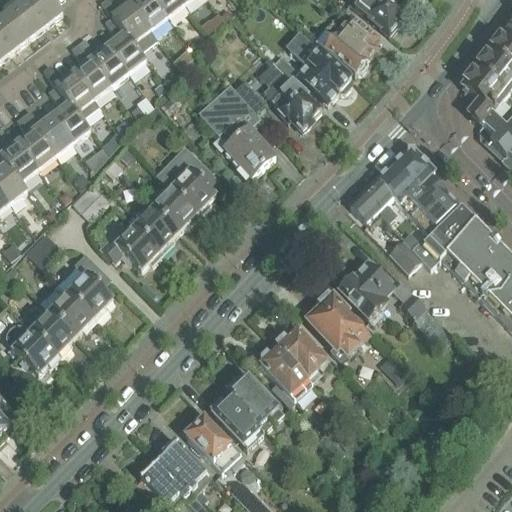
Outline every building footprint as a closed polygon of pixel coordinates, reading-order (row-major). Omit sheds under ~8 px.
[(63,20),(48,0),(31,0),(24,6),(45,33),(63,20)] [(151,38),(168,25),(149,0),(141,0),(129,10),(151,38)] [(149,0),(168,25),(185,12),(176,0),(149,0)] [(176,0),(185,12),(200,0),(176,0)] [(396,25),(404,15),(385,0),(365,0),(354,14),(389,42),(398,30),(396,29),(398,26),(396,25)] [(424,6),(428,0),(394,0),(407,11),(413,3),(418,7),(424,6)] [(108,4),(101,9),(109,19),(116,14),(108,4)] [(29,46),(45,33),(24,6),(8,18),(29,46)] [(151,38),(129,10),(111,23),(119,34),(120,34),(124,39),(124,40),(133,51),(134,51),(141,59),(158,47),(151,38)] [(222,20),(226,26),(232,21),(227,16),(222,20)] [(0,42),(12,58),(29,46),(8,18),(0,23),(0,42)] [(113,39),(119,34),(111,23),(105,28),(113,39)] [(325,34),(314,48),(355,80),(356,80),(362,79),(367,73),(365,68),(376,55),(371,51),(376,44),(350,23),(335,42),(325,34)] [(211,32),(205,37),(211,44),(217,39),(211,32)] [(146,67),(141,59),(134,51),(133,51),(124,40),(107,53),(128,81),(146,67)] [(0,67),(12,58),(0,42),(0,67)] [(511,47),(504,42),(490,60),(511,77),(511,47)] [(200,44),(193,50),(198,57),(205,51),(200,44)] [(78,50),(86,61),(93,55),(85,45),(78,50)] [(351,87),(315,54),(310,49),(299,62),(309,72),(298,84),(328,111),(338,100),(345,100),(352,92),(351,87)] [(80,65),(86,61),(78,50),(72,55),(80,65)] [(111,94),(128,81),(107,53),(90,66),(111,94)] [(511,77),(490,60),(476,78),(510,104),(508,106),(511,109),(511,77)] [(180,61),(173,68),(181,76),(183,74),(188,69),(180,61)] [(292,127),(304,138),(308,136),(313,131),(313,129),(325,117),(289,84),(275,70),(269,64),(265,69),(270,74),(259,84),(264,88),(258,93),(282,119),(283,124),(289,130),(292,127)] [(275,70),(289,84),(296,77),(282,64),(277,69),(275,70)] [(93,107),(111,94),(90,66),(72,79),(93,107)] [(62,87),(58,82),(50,72),(44,77),(55,92),(63,103),(69,110),(69,109),(77,120),(82,127),(98,114),(93,107),(72,79),(62,87)] [(481,135),(508,106),(510,104),(476,78),(465,92),(466,94),(464,97),(466,98),(465,100),(468,120),(470,122),(469,123),(481,135)] [(238,84),(230,92),(252,115),(261,107),(238,84)] [(158,94),(162,99),(166,96),(163,91),(158,94)] [(56,109),(63,103),(55,92),(48,98),(56,109)] [(260,126),(248,113),(230,93),(201,119),(229,151),(225,154),(252,185),(276,163),(250,135),(260,126)] [(511,109),(508,106),(481,135),(488,141),(487,143),(488,144),(488,149),(487,150),(497,158),(497,160),(511,173),(511,109)] [(91,137),(82,127),(77,120),(69,109),(69,110),(51,123),(72,151),(91,137)] [(155,130),(165,121),(156,111),(145,120),(155,130)] [(136,126),(144,120),(138,112),(130,118),(136,126)] [(24,122),(31,132),(38,127),(30,117),(24,122)] [(24,137),(31,132),(24,122),(17,127),(24,137)] [(56,164),(72,151),(51,123),(34,136),(56,164)] [(122,141),(130,136),(124,128),(117,134),(122,141)] [(38,177),(56,164),(34,136),(17,149),(38,177)] [(109,146),(101,152),(109,162),(115,155),(109,146)] [(22,190),(38,177),(17,149),(0,162),(0,163),(6,170),(21,190),(22,190)] [(216,202),(209,195),(218,186),(185,153),(156,182),(168,193),(199,224),(210,212),(208,210),(216,202)] [(416,220),(422,226),(428,232),(432,229),(435,232),(458,210),(430,182),(434,177),(415,157),(408,157),(377,186),(393,204),(412,224),(416,220)] [(91,161),(84,166),(94,179),(100,172),(91,161)] [(107,171),(116,180),(121,174),(112,165),(107,171)] [(27,198),(22,190),(21,190),(6,170),(0,174),(0,197),(10,211),(27,198)] [(112,184),(116,180),(107,171),(103,175),(112,184)] [(86,190),(82,184),(76,188),(80,194),(86,190)] [(236,185),(229,191),(235,199),(242,193),(236,185)] [(377,219),(393,204),(377,186),(351,212),(371,233),(381,224),(377,219)] [(81,218),(99,199),(91,191),(72,210),(81,218)] [(188,235),(199,224),(168,193),(149,212),(178,240),(186,232),(188,235)] [(0,218),(10,211),(0,197),(0,218)] [(64,209),(71,204),(67,200),(63,199),(59,202),(64,209)] [(99,199),(81,218),(89,227),(108,208),(99,199)] [(171,247),(178,240),(149,212),(131,230),(163,261),(174,249),(171,247)] [(511,266),(460,213),(423,251),(420,251),(419,250),(413,256),(432,275),(440,266),(511,340),(511,266)] [(152,272),(163,261),(131,230),(112,249),(110,247),(100,257),(115,271),(125,261),(141,277),(149,269),(152,272)] [(35,267),(54,248),(45,239),(26,259),(35,267)] [(54,248),(35,267),(44,276),(62,257),(54,248)] [(420,268),(403,250),(390,263),(407,281),(420,268)] [(7,255),(6,261),(11,268),(20,259),(13,251),(7,255)] [(59,291),(96,328),(107,317),(105,314),(113,306),(103,296),(111,287),(86,263),(59,291)] [(384,304),(393,295),(367,270),(351,287),(348,284),(338,293),(342,297),(339,299),(372,331),(382,320),(379,317),(388,307),(384,304)] [(17,287),(22,281),(13,272),(7,278),(17,287)] [(13,291),(17,287),(7,278),(3,282),(13,291)] [(427,317),(412,301),(401,289),(394,297),(405,308),(401,312),(416,327),(427,317)] [(85,339),(96,328),(59,291),(40,310),(47,316),(75,344),(83,337),(85,339)] [(341,368),(347,362),(358,353),(352,347),(363,337),(330,301),(329,302),(325,298),(317,306),(321,310),(306,324),(334,355),(331,358),(341,368)] [(68,351),(75,344),(47,316),(28,335),(60,365),(71,354),(68,351)] [(455,347),(427,317),(413,329),(441,360),(455,347)] [(60,365),(28,335),(25,331),(19,330),(14,332),(10,334),(8,338),(7,342),(7,346),(8,350),(10,354),(38,382),(47,373),(49,376),(60,365)] [(277,356),(307,388),(327,369),(297,338),(286,348),(284,345),(276,352),(279,354),(277,356)] [(294,401),(307,388),(277,356),(269,364),(266,361),(261,366),(262,371),(260,373),(281,396),(277,400),(299,422),(304,417),(296,409),(299,406),(294,401)] [(392,361),(380,373),(389,383),(401,371),(392,361)] [(283,422),(278,416),(248,384),(237,394),(235,391),(227,398),(230,401),(227,403),(230,405),(260,438),(263,441),(283,422)] [(263,441),(260,438),(230,405),(223,412),(218,412),(214,415),(214,420),(212,421),(246,457),(263,441)] [(2,440),(15,428),(0,412),(0,448),(5,443),(2,440)] [(378,412),(371,418),(382,430),(390,424),(378,412)] [(304,429),(290,415),(284,420),(298,434),(304,429)] [(221,481),(230,473),(220,463),(230,453),(204,426),(202,427),(200,424),(190,434),(192,437),(185,443),(221,481)] [(336,446),(327,455),(337,466),(346,457),(336,446)] [(212,487),(209,483),(177,450),(175,453),(172,450),(166,456),(168,459),(159,467),(183,492),(195,504),(202,511),(203,511),(209,505),(201,497),(212,487)] [(202,511),(195,504),(183,492),(159,467),(151,476),(148,473),(142,480),(144,482),(141,485),(155,500),(149,505),(155,511),(177,511),(184,506),(188,511),(203,511),(202,511)] [(231,498),(244,511),(266,511),(243,487),(231,498)] [(407,496),(398,505),(403,511),(427,511),(411,493),(407,496)]
